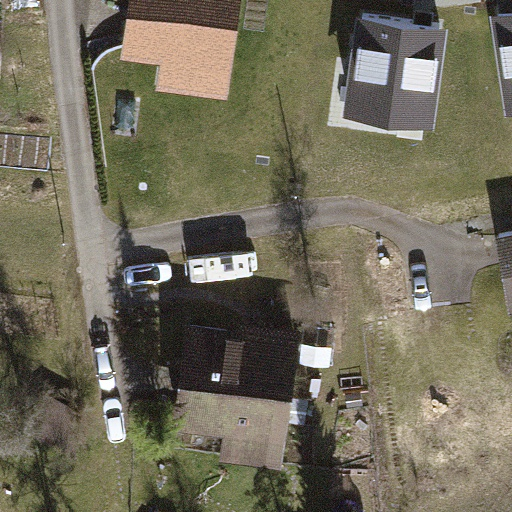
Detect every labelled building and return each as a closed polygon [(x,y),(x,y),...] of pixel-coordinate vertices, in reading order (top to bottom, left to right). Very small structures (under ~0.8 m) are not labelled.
[(158,77),(219,85),(230,0),(117,0),(112,47),(161,54),(158,77)] [(511,7),(500,10),(511,85),(511,7)] [(361,13),(348,101),(427,112),(439,24),(361,13)] [(212,138),(274,149),(283,97),(221,86),(212,138)] [(511,227),(487,231),(500,310),(511,307),(511,227)] [(210,461),(273,468),(289,332),(175,318),(162,426),(214,432),(210,461)]
